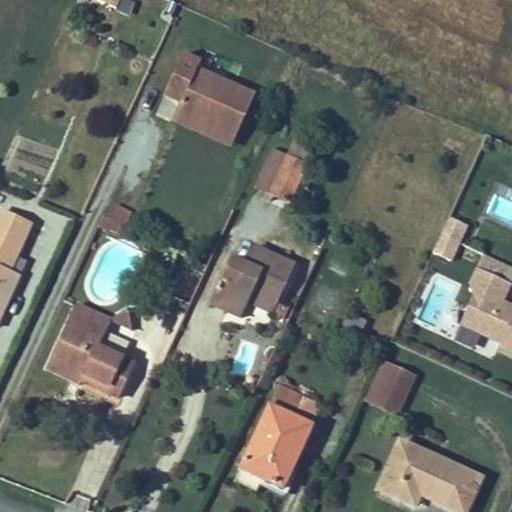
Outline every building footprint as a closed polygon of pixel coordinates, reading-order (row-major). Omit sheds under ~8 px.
[(116,9),(119,0),(97,0),(97,1),(116,9)] [(234,138),(254,96),(197,70),(200,61),(183,53),(167,89),(183,96),(176,112),(234,138)] [(183,96),(167,89),(164,95),(180,103),(183,96)] [(234,138),(176,112),(173,120),(231,146),(234,138)] [(254,188),(269,195),(286,157),(271,150),(254,188)] [(269,195),(289,204),(306,165),(286,157),(269,195)] [(114,206),(108,219),(124,227),(130,214),(114,206)] [(0,213),(0,315),(19,275),(9,271),(30,225),(1,212),(0,213)] [(120,236),(124,227),(108,219),(102,216),(97,227),(105,231),(109,230),(120,236)] [(465,227),(447,218),(440,235),(457,243),(465,227)] [(450,260),(457,243),(440,235),(432,252),(450,260)] [(230,260),(209,304),(239,319),(251,295),(275,306),(294,268),(253,248),(244,267),(230,260)] [(475,269),(507,284),(511,274),(511,268),(482,255),(475,269)] [(511,313),(505,310),(507,306),(499,302),(507,284),(475,269),(468,285),(472,296),(458,324),(499,343),(498,347),(511,353),(511,313)] [(275,306),(251,295),(247,304),(283,321),(287,312),(275,306)] [(110,321),(77,306),(52,362),(84,376),(81,382),(118,399),(134,365),(98,348),(110,321)] [(127,310),(110,321),(110,322),(131,332),(127,310)] [(364,322),(348,315),(342,328),(357,336),(364,322)] [(84,376),(52,362),(47,371),(79,386),(81,382),(84,376)] [(395,417),(400,406),(375,394),(389,365),(383,362),(364,402),(395,417)] [(400,406),(414,376),(389,365),(375,394),(400,406)] [(278,386),(239,470),(282,490),(321,406),(278,386)] [(465,511),(481,479),(399,442),(378,490),(414,506),(419,495),(457,511),(465,511)]
